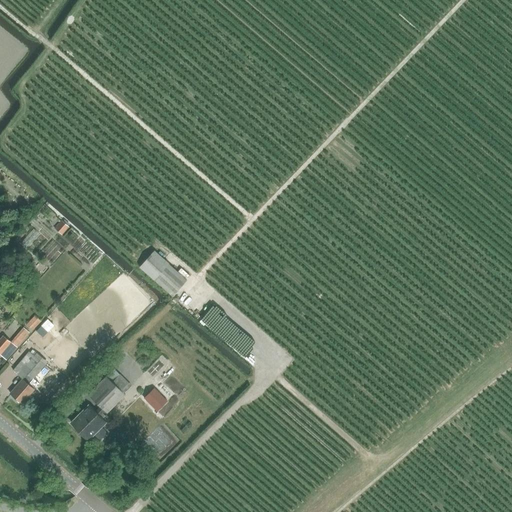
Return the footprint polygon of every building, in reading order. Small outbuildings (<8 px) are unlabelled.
[(63,229),(70,220),(61,213),(55,222),(63,229)] [(28,246),(40,234),(35,229),(23,242),(28,246)] [(173,297),(192,275),(183,268),(179,272),(154,250),(139,267),(173,297)] [(27,321),(34,326),(42,314),(35,309),(27,321)] [(3,335),(0,339),(0,354),(11,342),(3,335)] [(23,379),(10,393),(22,404),(34,390),(28,384),(45,365),(44,364),(34,356),(29,352),(13,370),(18,375),(23,379)] [(89,404),(71,422),(89,440),(94,435),(98,438),(99,439),(101,439),(103,437),(106,434),(106,433),(105,431),(102,427),(105,424),(107,422),(103,418),(105,417),(102,414),(105,411),(107,413),(125,394),(107,376),(88,395),(100,407),(96,411),(89,404)] [(171,383),(164,389),(174,400),(181,393),(171,383)] [(148,395),(144,398),(157,411),(167,401),(155,389),(149,396),(148,395)]
